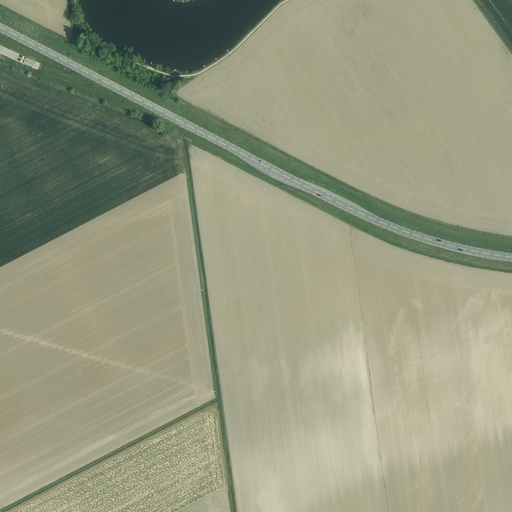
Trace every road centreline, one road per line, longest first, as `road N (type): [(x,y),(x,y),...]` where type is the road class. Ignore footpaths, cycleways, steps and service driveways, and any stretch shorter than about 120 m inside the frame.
road 1 (secondary): [(511,258),(369,217),(0,27)]
road 2 (unclassified): [(167,74),(201,72),(288,0)]
